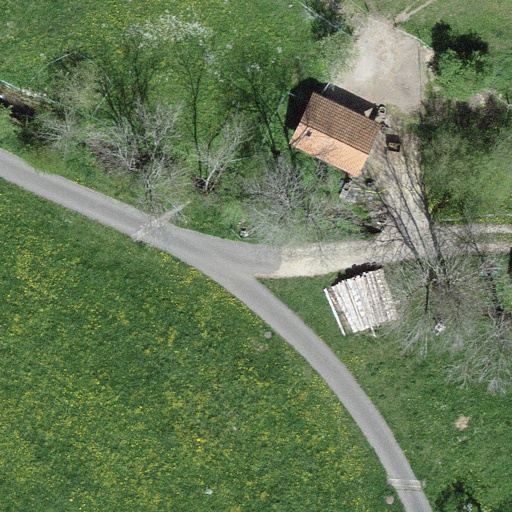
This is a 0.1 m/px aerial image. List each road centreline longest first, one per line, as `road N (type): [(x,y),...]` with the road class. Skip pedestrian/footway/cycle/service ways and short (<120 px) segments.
road 1 (track): [(0,161),(201,254),(260,294),(390,440),(420,511)]
road 2 (track): [(201,254),(511,235)]
